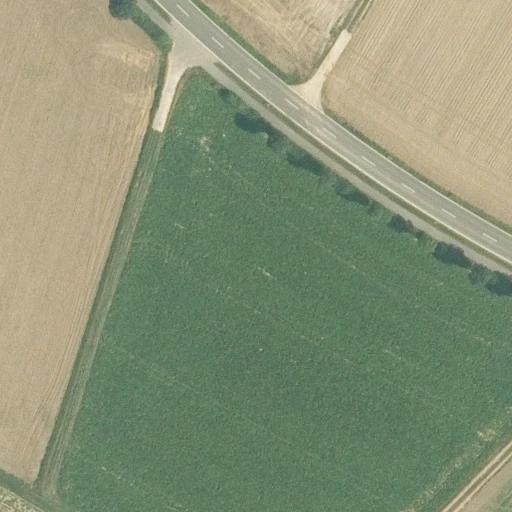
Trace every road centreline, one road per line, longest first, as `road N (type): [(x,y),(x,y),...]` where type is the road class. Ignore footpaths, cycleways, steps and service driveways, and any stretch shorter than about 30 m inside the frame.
road 1 (tertiary): [(511,248),(333,136),(173,0)]
road 2 (track): [(38,504),(154,137)]
road 3 (track): [(366,0),(297,109)]
road 4 (track): [(201,25),(173,72),(154,137)]
